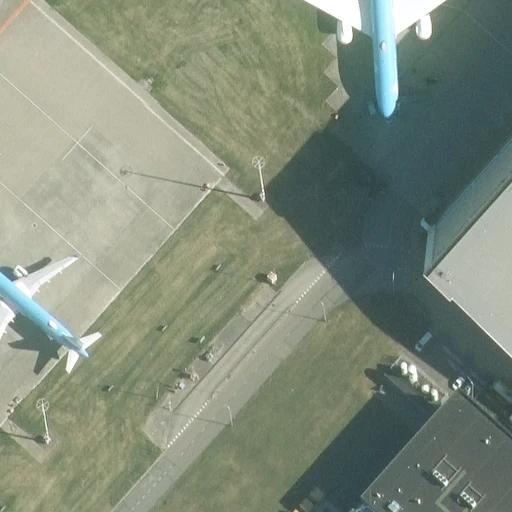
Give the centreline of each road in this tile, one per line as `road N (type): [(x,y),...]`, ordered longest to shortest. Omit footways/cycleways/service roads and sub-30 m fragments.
road 1 (unclassified): [(418,279),(382,269),(329,287),(129,511)]
road 2 (residential): [(418,279),(511,362)]
